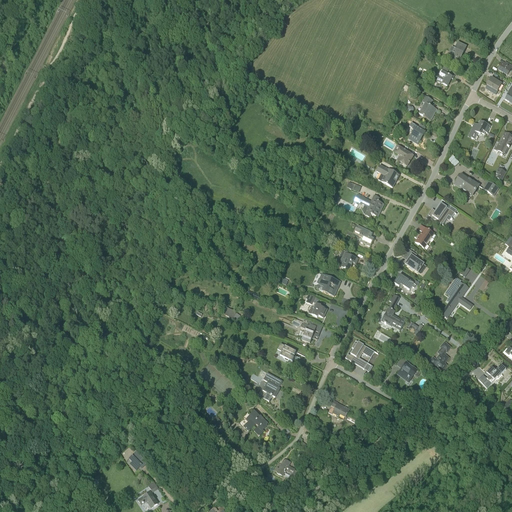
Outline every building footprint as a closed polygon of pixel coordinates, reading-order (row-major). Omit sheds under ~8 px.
[(463,54),(466,47),(458,43),(455,49),(452,47),(447,57),(458,63),(462,54),(463,54)] [(511,67),(505,63),(504,66),(502,65),(498,71),(507,76),(510,72),(511,72),(511,67)] [(452,77),(449,76),(446,74),(450,68),(443,65),(441,70),(443,71),(440,76),(438,75),(435,81),(442,84),(442,85),(447,87),(452,77)] [(495,95),(498,91),(502,85),(491,79),(487,86),(486,89),(495,95)] [(429,121),(435,110),(430,106),(432,101),(425,97),(420,106),(423,107),(418,115),(429,121)] [(490,128),(485,125),(479,123),(478,126),(477,126),(476,129),(473,127),(468,137),(472,138),(471,139),(475,141),(478,134),(480,135),(481,134),(484,135),(485,133),(487,134),(490,128)] [(418,128),(411,124),(409,127),(413,129),(412,131),(414,132),(410,138),(415,141),(414,143),(418,146),(420,142),(419,141),(423,136),(425,133),(424,132),(425,128),(420,125),(418,128)] [(510,137),(504,134),(495,151),(505,156),(511,143),(511,135),(510,137)] [(407,167),(413,157),(397,147),(392,153),(399,157),(397,161),(407,167)] [(459,163),(453,157),(449,161),(454,167),(459,163)] [(392,188),(399,176),(387,170),(379,166),(376,173),(381,175),(378,180),(381,182),(381,183),(392,188)] [(501,182),(505,173),(497,170),(493,178),(501,182)] [(472,197),(479,187),(462,175),(455,185),(472,197)] [(493,197),(499,189),(488,182),(482,190),(493,197)] [(359,193),(361,188),(354,185),(352,191),(359,193)] [(371,202),(364,199),(365,198),(357,195),(354,202),(362,205),(362,204),(365,206),(363,210),(365,214),(366,215),(365,215),(370,217),(371,215),(373,216),(373,215),(376,217),(382,205),(379,203),(377,202),(379,199),(374,197),(371,202)] [(456,215),(441,204),(435,212),(432,210),(425,219),(427,221),(427,220),(426,219),(428,216),(443,227),(443,226),(442,226),(448,216),(451,219),(454,214),(456,215)] [(370,248),(373,240),(370,239),(373,234),(366,231),(357,226),(354,232),(360,235),(358,238),(362,240),(360,244),(370,248)] [(432,239),(434,235),(421,226),(418,231),(422,234),(420,237),(418,235),(416,237),(415,238),(418,240),(415,244),(424,250),(427,246),(426,246),(431,239),(432,239)] [(413,258),(414,255),(408,250),(408,249),(403,257),(403,256),(409,260),(405,265),(410,268),(409,269),(412,271),(413,271),(417,274),(420,270),(421,269),(423,265),(420,263),(420,262),(417,260),(416,261),(415,260),(413,258)] [(358,260),(346,254),(344,253),(341,259),(345,260),(341,268),(343,270),(349,272),(352,264),(356,265),(358,260)] [(465,278),(469,271),(464,268),(460,274),(465,278)] [(335,297),(341,283),(321,275),(317,284),(323,289),(322,292),(335,297)] [(416,287),(400,276),(394,284),(399,288),(400,286),(409,292),(412,288),(414,290),(416,287)] [(472,306),(462,299),(469,289),(460,283),(451,295),(453,296),(440,315),(443,317),(447,320),(458,303),(469,311),(472,306)] [(257,301),(259,297),(248,292),(246,296),(257,301)] [(395,305),(399,299),(392,295),(389,302),(395,305)] [(312,307),(315,299),(308,296),(305,301),(306,301),(305,304),(312,307)] [(322,319),(326,310),(320,307),(320,306),(316,304),(313,310),(314,310),(312,315),(317,318),(318,316),(322,319)] [(392,315),(394,312),(389,309),(387,313),(386,313),(381,322),(385,324),(384,324),(386,325),(391,328),(392,326),(400,331),(406,321),(402,318),(401,320),(392,315)] [(232,321),(235,315),(229,310),(225,316),(232,321)] [(316,342),(322,327),(304,320),(301,328),(304,329),(305,332),(301,341),(310,344),(311,341),(316,342)] [(370,360),(374,352),(355,342),(344,360),(367,373),(370,368),(358,361),(362,355),(370,360)] [(446,353),(450,348),(444,343),(440,348),(441,349),(438,353),(440,355),(435,360),(434,359),(433,359),(431,360),(430,361),(430,362),(431,364),(434,366),(435,365),(442,371),(446,366),(444,364),(445,362),(446,362),(448,359),(444,355),(446,353)] [(281,344),(278,351),(282,353),(280,357),(293,363),(295,359),(294,359),(297,353),(281,344)] [(417,371),(407,363),(410,359),(404,354),(401,358),(402,358),(397,365),(403,370),(402,371),(401,371),(398,375),(406,381),(408,379),(410,380),(413,375),(414,376),(417,371)] [(243,364),(248,361),(245,356),(241,359),(240,359),(243,364)] [(506,370),(501,366),(500,366),(496,372),(491,368),(483,379),(489,385),(496,378),(498,379),(506,370)] [(251,379),(260,383),(262,378),(253,374),(251,379)] [(282,382),(279,380),(272,376),(270,381),(264,378),(258,389),(267,393),(263,400),(269,403),(272,397),(275,398),(279,392),(278,392),(280,390),(278,389),(282,382)] [(509,400),(503,407),(505,409),(509,405),(511,407),(511,405),(511,401),(510,401),(509,400)] [(355,426),(358,421),(347,415),(349,410),(337,404),(337,403),(334,402),(328,413),(355,426)] [(261,419),(254,412),(245,420),(248,423),(243,428),(248,433),(256,425),(258,427),(254,432),(259,437),(264,432),(263,430),(267,426),(265,424),(266,422),(262,418),(261,419)] [(218,428),(223,424),(218,419),(213,423),(218,428)] [(142,469),(148,464),(137,452),(129,460),(132,463),(129,465),(136,472),(140,468),(142,469)] [(288,462),(284,460),(279,470),(277,468),(275,472),(277,473),(277,474),(283,477),(284,474),(290,477),(288,481),(291,483),(297,471),(295,470),(289,467),(291,463),(288,461),(288,462)] [(93,482),(96,480),(93,478),(91,480),(90,480),(86,484),(89,487),(94,483),(93,482)] [(153,494),(158,490),(154,483),(148,486),(153,494)] [(158,505),(150,493),(143,497),(138,501),(141,507),(148,503),(152,509),(158,505)]
